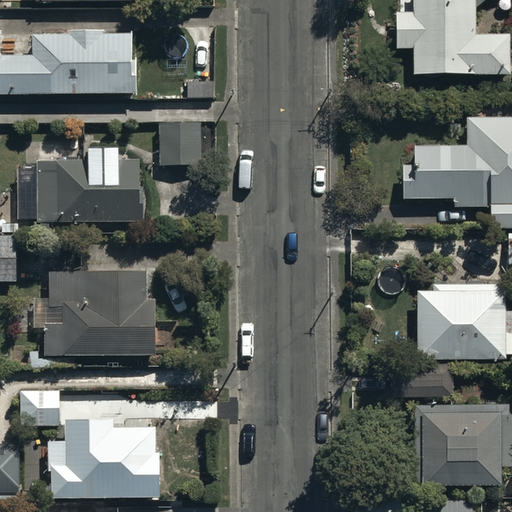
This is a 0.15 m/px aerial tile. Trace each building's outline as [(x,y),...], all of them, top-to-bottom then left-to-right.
[(39,7),(39,10),(137,10),(137,0),(22,0),(23,7),(39,7)] [(475,0),(412,0),(413,20),(395,20),(396,58),(412,57),(413,85),(511,83),(510,41),(477,42),(475,0)] [(137,39),(70,39),(70,44),(35,44),(35,60),(0,60),(0,102),(137,103),(137,39)] [(216,83),(189,83),(189,104),(216,104),(216,83)] [(511,116),(467,117),(468,144),(415,145),(415,165),(403,165),(403,198),(454,198),(454,206),(490,206),(490,227),(511,226),(511,116)] [(205,129),(160,130),(161,172),(206,171),(205,129)] [(39,169),(40,229),(145,228),(144,168),(123,168),(123,159),(91,160),(91,168),(39,169)] [(18,241),(0,241),(0,287),(18,288),(18,241)] [(47,332),(47,362),(158,363),(158,311),(149,310),(149,279),(53,278),(52,305),(34,305),(34,332),(47,332)] [(501,280),(416,283),(418,354),(503,352),(501,280)] [(418,369),(418,366),(390,366),(390,404),(453,404),(454,369),(418,369)] [(61,397),(22,398),(23,431),(61,431),(61,397)] [(422,491),(422,495),(500,495),(500,474),(511,474),(511,421),(509,421),(509,414),(415,414),(415,491),(422,491)] [(53,447),(53,505),(163,505),(163,460),(157,460),(157,437),(116,437),(116,428),(66,428),(66,447),(53,447)] [(0,498),(20,498),(20,451),(0,451),(0,498)]
